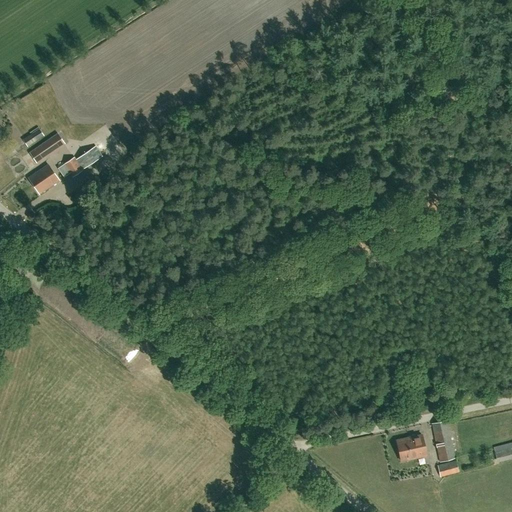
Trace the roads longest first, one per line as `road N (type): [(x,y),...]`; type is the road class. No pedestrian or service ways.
road 1 (unclassified): [(290,444),(27,230)]
road 2 (unclassified): [(290,444),(511,399)]
